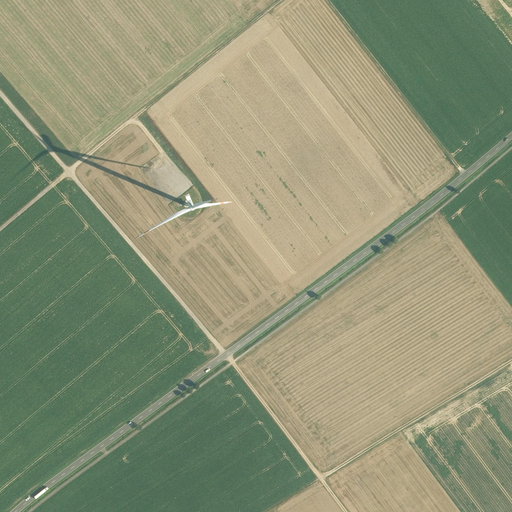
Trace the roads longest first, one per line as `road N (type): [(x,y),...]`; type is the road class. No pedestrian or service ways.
road 1 (primary): [(14,511),(511,137)]
road 2 (track): [(0,92),(227,354),(345,511)]
road 3 (track): [(279,0),(0,228)]
road 4 (track): [(511,360),(321,478)]
road 5 (track): [(328,0),(466,175)]
